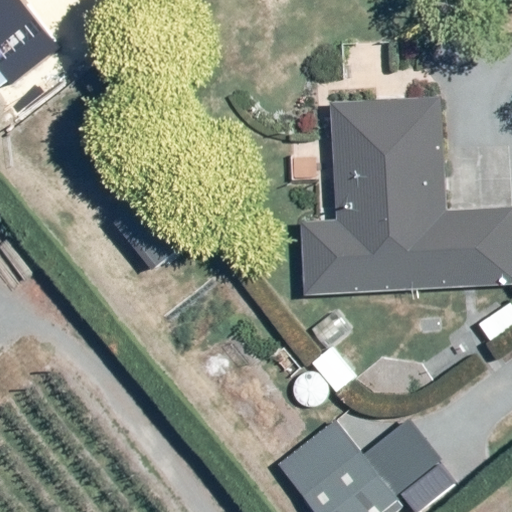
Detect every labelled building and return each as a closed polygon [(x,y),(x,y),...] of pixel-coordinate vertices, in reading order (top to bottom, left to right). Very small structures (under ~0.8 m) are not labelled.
[(347,129),(296,129),(297,183),(350,182),(351,219),(311,221),(315,295),(511,285),(511,205),(461,208),(455,92),(346,97),(347,129)] [(161,189),(120,218),(157,269),(198,240),(161,189)] [(511,338),(511,301),(483,322),(501,346),(511,338)] [(373,374),(342,339),(318,361),(349,395),(373,374)] [(343,415),(285,461),(324,511),(390,511),(454,461),(420,419),(374,455),(343,415)]
